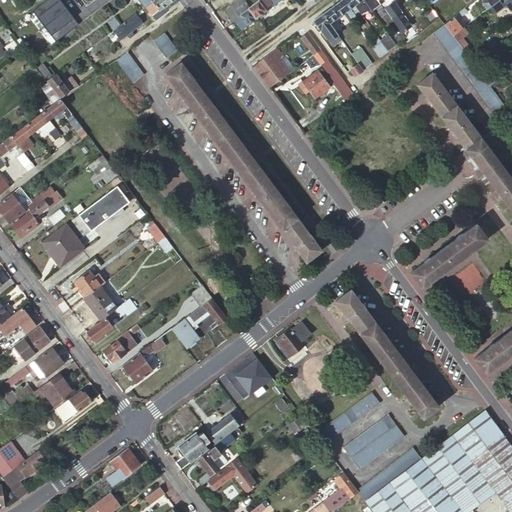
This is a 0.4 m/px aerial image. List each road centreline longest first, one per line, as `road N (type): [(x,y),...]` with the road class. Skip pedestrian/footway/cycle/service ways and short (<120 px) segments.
road 1 (residential): [(191,0),(370,241)]
road 2 (residential): [(134,423),(370,241)]
road 3 (residential): [(370,241),(511,429)]
road 4 (residential): [(134,423),(0,245)]
road 5 (residential): [(22,511),(134,423)]
